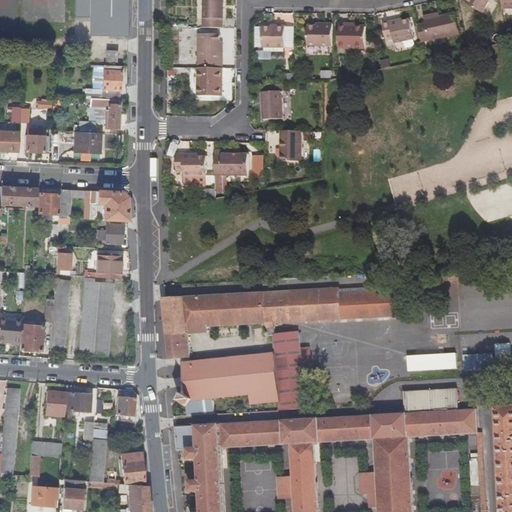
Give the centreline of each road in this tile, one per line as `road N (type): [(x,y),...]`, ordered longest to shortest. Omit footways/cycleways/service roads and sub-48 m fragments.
road 1 (residential): [(143,129),(210,129),(242,107),(243,3)]
road 2 (residential): [(148,377),(143,178)]
road 3 (residential): [(394,0),(243,3)]
road 4 (residential): [(0,367),(148,377)]
road 5 (residential): [(143,178),(0,173)]
road 6 (residential): [(166,511),(148,377)]
road 7 (residential): [(145,0),(143,129)]
road 8 (residential): [(511,402),(491,403),(496,511)]
